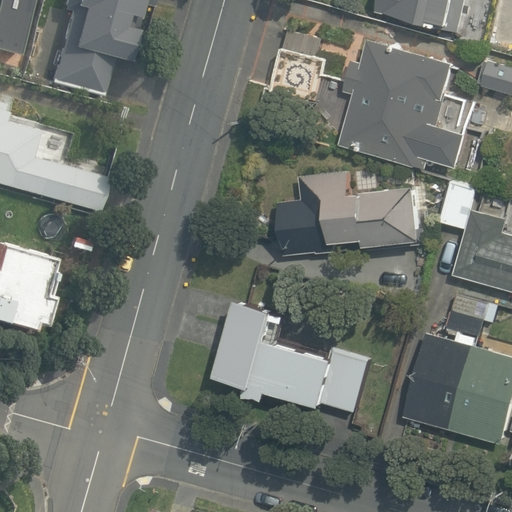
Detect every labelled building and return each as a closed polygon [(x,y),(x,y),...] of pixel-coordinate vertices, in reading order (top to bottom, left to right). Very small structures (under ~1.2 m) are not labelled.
[(40,23),(107,42),(119,0),(45,0),(43,11),(40,23)] [(380,0),(379,6),(463,27),(469,0),(380,0)] [(273,85),(316,98),(328,55),(318,52),(323,35),(291,26),(273,85)] [(342,139),(429,163),(458,58),(371,34),(365,58),(354,54),(345,86),(355,89),(342,139)] [(68,89),(126,104),(137,65),(124,62),(130,42),(112,37),(111,43),(102,41),(99,55),(96,54),(93,65),(85,62),(84,67),(75,64),(68,89)] [(24,63),(43,68),(50,45),(30,40),(24,63)] [(486,85),(511,91),(511,63),(494,58),(493,61),(489,60),(483,81),(487,82),(486,85)] [(20,74),(36,78),(38,69),(23,65),(20,74)] [(0,181),(22,188),(39,129),(4,118),(6,108),(3,108),(6,98),(0,96),(0,181)] [(281,198),(287,253),(428,238),(426,219),(420,219),(416,182),(352,189),(350,166),(300,171),(303,196),(281,198)] [(511,227),(504,225),(507,212),(472,202),(477,181),(453,175),(443,215),(468,221),(455,269),(511,284),(511,227)] [(38,292),(48,255),(0,242),(0,317),(29,325),(31,316),(41,319),(47,294),(38,292)] [(453,325),(485,334),(490,318),(497,320),(501,303),(462,292),(453,325)] [(271,383),(360,406),(374,352),(340,343),(337,352),(270,334),(278,305),(239,295),(218,372),(252,381),(250,389),(268,394),(271,383)] [(409,415),(506,442),(511,420),(511,351),(479,343),(480,336),(465,331),(463,339),(432,330),(409,415)]
